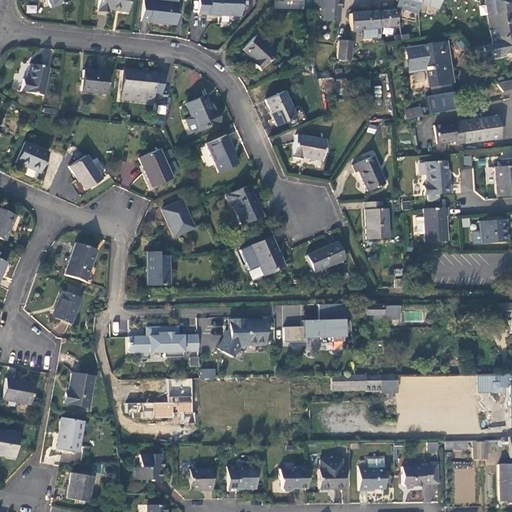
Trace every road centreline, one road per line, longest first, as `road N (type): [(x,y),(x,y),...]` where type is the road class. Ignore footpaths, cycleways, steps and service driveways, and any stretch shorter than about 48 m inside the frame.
road 1 (residential): [(0,29),(183,53),(211,65),(231,89),(277,192),(303,210)]
road 2 (residential): [(48,218),(120,213),(118,316),(301,311)]
road 3 (residential): [(348,511),(213,511)]
road 4 (residential): [(48,218),(11,308),(24,338)]
